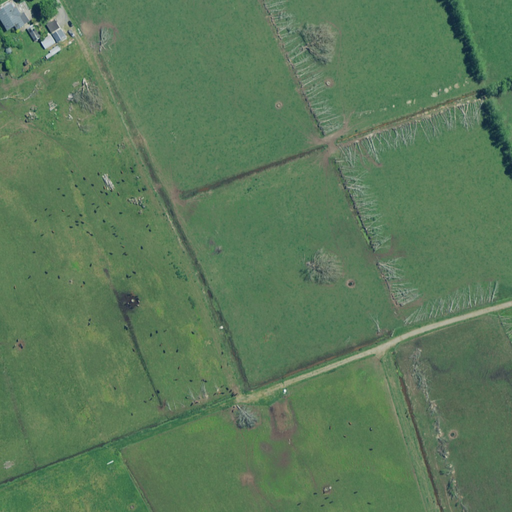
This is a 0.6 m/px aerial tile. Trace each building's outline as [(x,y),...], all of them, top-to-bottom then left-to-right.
[(21,14),(13,1),(0,9),(0,17),(8,31),(16,26),(18,30),(30,22),(24,12),(21,14)] [(34,24),(30,27),(38,40),(42,37),(34,24)] [(55,43),(51,35),(41,42),(46,49),(55,43)] [(59,51),(56,47),(50,51),(51,53),(46,56),(48,59),(59,51)] [(286,401),(271,406),(278,431),(293,426),(286,401)]
